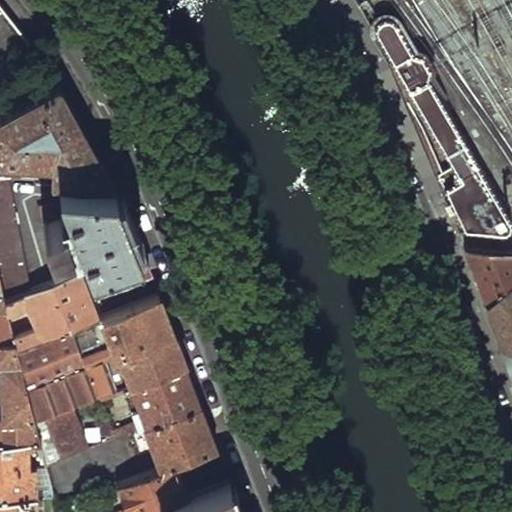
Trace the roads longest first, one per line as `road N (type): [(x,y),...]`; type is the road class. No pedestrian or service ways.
road 1 (primary): [(293,511),(157,153),(98,44),(60,0)]
road 2 (primary): [(300,0),(379,156),(511,487)]
